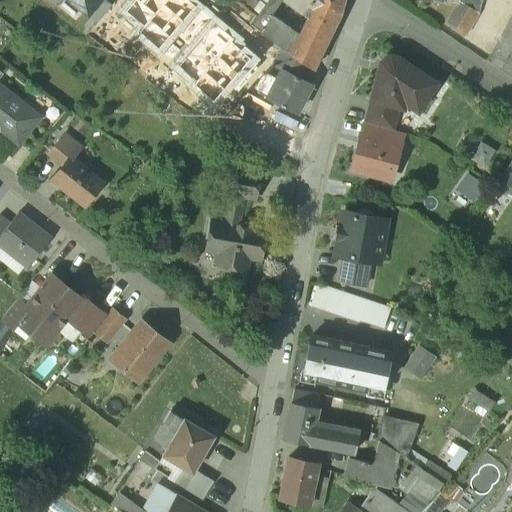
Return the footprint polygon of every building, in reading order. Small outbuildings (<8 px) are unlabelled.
[(72,0),(87,12),(96,0),(72,0)] [(254,13),(235,0),(231,0),(224,11),(246,26),(248,22),(254,13)] [(235,0),(254,13),(248,22),(259,30),(271,13),(269,12),(278,0),(286,0),(303,12),(311,0),(235,0)] [(311,0),(303,12),(311,18),(300,34),(271,13),(259,30),(273,40),(274,41),(281,46),(282,46),(308,65),(312,67),(339,11),(341,0),(311,0)] [(479,0),(457,0),(456,4),(477,10),(479,0)] [(224,11),(213,4),(182,53),(214,70),(224,51),(247,63),(248,63),(264,38),(246,26),(224,11)] [(477,10),(456,4),(446,21),(464,32),(477,10)] [(511,11),(486,59),(511,73),(511,11)] [(274,41),(268,52),(276,57),(281,46),(274,41)] [(308,65),(281,46),(276,57),(272,64),(279,69),(280,68),(301,78),(302,78),(308,65)] [(247,63),(224,51),(214,70),(222,73),(213,90),(249,108),(258,92),(266,72),(248,63),(247,63)] [(435,81),(396,55),(393,54),(390,54),(388,54),(385,55),(383,56),(382,57),(380,59),(379,62),(370,97),(397,105),(398,105),(400,98),(417,109),(435,81)] [(301,78),(280,68),(279,69),(276,76),(266,72),(258,92),(265,95),(265,97),(296,111),(310,83),(302,78),(301,78)] [(0,85),(0,126),(16,139),(17,140),(18,139),(23,133),(37,115),(0,85)] [(397,105),(370,97),(364,121),(391,128),(397,105)] [(391,128),(364,121),(360,134),(398,144),(401,131),(391,128)] [(63,134),(48,153),(62,164),(68,156),(70,157),(78,147),(63,134)] [(398,144),(360,134),(351,168),(388,178),(398,144)] [(70,157),(68,156),(62,164),(50,178),(83,204),(100,181),(70,157)] [(511,156),(499,176),(511,184),(511,156)] [(258,171),(227,166),(223,192),(253,198),(258,171)] [(370,209),(360,207),(354,211),(354,212),(342,210),(340,224),(335,223),(332,238),(337,239),(334,253),(343,254),(369,259),(378,260),(385,218),(373,216),(374,215),(370,209)] [(8,222),(0,232),(0,244),(27,265),(35,255),(39,258),(47,248),(43,245),(50,236),(17,210),(8,222)] [(0,215),(0,232),(8,222),(0,215)] [(264,228),(210,218),(205,249),(216,251),(214,262),(244,268),(246,256),(258,258),(264,228)] [(369,259),(343,254),(339,278),(364,282),(369,259)] [(66,288),(50,275),(30,301),(45,314),(31,331),(45,342),(58,326),(78,302),(78,301),(81,297),(80,296),(66,288)] [(317,282),(310,304),(322,308),(329,286),(317,282)] [(341,290),(329,286),(322,308),(334,312),(341,290)] [(353,294),(341,290),(334,312),(346,316),(353,294)] [(365,298),(353,294),(346,316),(358,320),(358,318),(365,298)] [(78,302),(58,326),(71,337),(80,327),(79,326),(95,305),(95,304),(94,304),(82,295),(80,296),(81,297),(78,301),(78,302)] [(15,298),(0,317),(13,326),(28,308),(15,298)] [(377,302),(365,298),(358,318),(370,322),(377,302)] [(389,306),(377,302),(370,322),(383,326),(389,306)] [(95,305),(79,326),(80,327),(89,334),(93,329),(106,313),(95,305)] [(106,313),(93,329),(106,339),(123,317),(111,307),(106,313)] [(168,341),(140,319),(110,357),(137,379),(168,341)] [(389,350),(311,333),(303,368),(315,371),(313,379),(366,390),(368,382),(381,385),(389,350)] [(433,355),(417,345),(404,365),(420,376),(433,355)] [(319,392),(293,387),(290,400),(316,406),(319,392)] [(316,406),(290,400),(282,438),(284,438),(351,452),(356,431),(312,422),(316,406)] [(212,434),(169,409),(154,436),(167,445),(161,456),(182,468),(190,472),(193,467),(212,434)] [(397,451),(377,438),(371,461),(349,456),(345,475),(389,485),(397,451)] [(158,460),(143,449),(140,459),(153,468),(158,460)] [(140,459),(133,455),(127,465),(133,470),(140,459)] [(316,461),(287,455),(279,495),(308,502),(316,461)] [(153,468),(140,459),(133,470),(149,481),(157,470),(153,468)] [(436,480),(411,462),(395,485),(421,502),(436,480)] [(190,472),(182,468),(174,481),(201,497),(212,479),(193,467),(190,472)] [(176,493),(159,484),(152,496),(169,507),(176,493)] [(409,511),(375,488),(360,508),(365,511),(409,511)] [(450,499),(438,489),(430,498),(430,499),(438,505),(442,508),(450,499)] [(143,511),(144,511),(119,492),(111,502),(118,508),(123,511),(143,511)] [(207,511),(176,493),(169,507),(165,511),(207,511)] [(365,511),(360,508),(346,498),(336,511),(365,511)] [(430,499),(418,511),(432,511),(434,510),(438,505),(430,499)]
